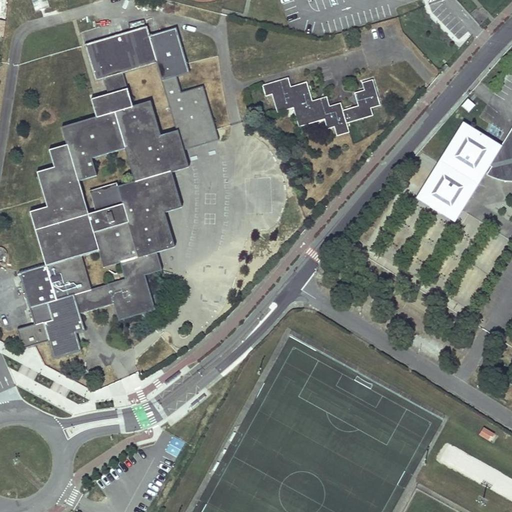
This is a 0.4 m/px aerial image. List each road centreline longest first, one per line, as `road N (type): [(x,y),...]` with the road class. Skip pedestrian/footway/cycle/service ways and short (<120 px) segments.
road 1 (residential): [(292,284),(511,29)]
road 2 (residential): [(292,284),(156,400),(131,411),(41,421)]
road 3 (residential): [(63,455),(91,433),(164,413),(264,326),(292,284)]
road 4 (residential): [(292,284),(511,420)]
